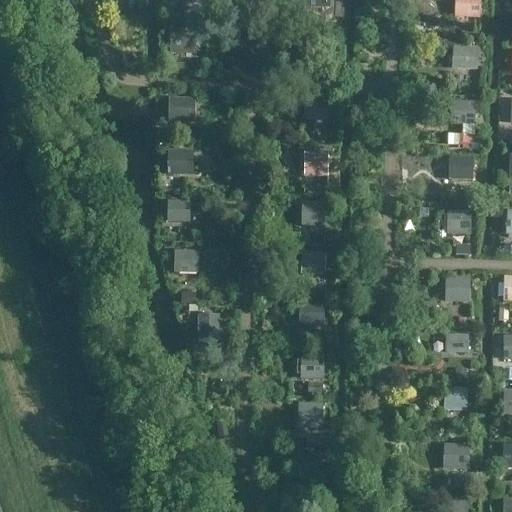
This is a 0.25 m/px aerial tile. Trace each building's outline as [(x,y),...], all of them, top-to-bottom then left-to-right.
[(330,12),(330,0),(302,0),(302,11),(330,12)] [(479,23),(480,0),(454,0),(453,21),(479,23)] [(196,58),(196,34),(171,33),(170,57),(196,58)] [(330,64),(330,41),(303,41),(303,64),(330,64)] [(477,74),(478,51),(453,50),(452,73),(477,74)] [(169,66),(168,77),(184,78),(184,67),(169,66)] [(168,101),(167,126),(194,127),(195,102),(168,101)] [(326,125),(327,105),(304,104),(302,124),(326,125)] [(474,128),(475,105),(452,104),(451,127),(474,128)] [(473,142),(474,129),(462,129),(462,139),(447,138),(447,149),(462,149),(462,153),(480,154),(481,143),(473,142)] [(327,181),(328,155),(303,155),(303,181),(327,181)] [(180,160),(168,159),(167,178),(192,178),(193,158),(180,157),(180,160)] [(473,161),(448,160),(447,183),(472,184),(473,161)] [(190,204),(166,204),(165,225),(189,226),(190,204)] [(325,230),(325,206),(300,206),(300,230),(325,230)] [(428,220),(428,211),(419,210),(418,220),(428,220)] [(470,239),(471,216),(447,215),(446,238),(470,239)] [(326,238),(312,237),(312,247),(325,247),(326,238)] [(511,259),(511,248),(503,248),(502,259),(511,259)] [(198,254),(174,254),(174,277),(197,277),(198,254)] [(326,257),(301,256),(300,278),(325,279),(326,257)] [(511,280),(503,280),(503,306),(511,305),(511,280)] [(469,282),(444,282),(444,306),(469,306),(469,282)] [(181,297),(181,307),(195,308),(195,297),(181,297)] [(323,307),(298,306),(298,329),(323,330),(323,307)] [(509,310),(498,310),(498,324),(508,324),(509,310)] [(219,318),(197,318),(196,343),(219,343),(219,318)] [(467,357),(467,338),(445,338),(444,357),(467,357)] [(511,339),(503,339),(503,364),(511,364),(511,339)] [(323,383),(323,360),(300,359),(300,364),(296,363),(296,378),(299,378),(299,382),(323,383)] [(466,382),(466,372),(455,372),(454,382),(466,382)] [(511,372),(504,372),(503,384),(511,384),(511,372)] [(322,387),(307,386),(307,397),(322,397),(322,387)] [(466,415),(467,393),(444,392),(443,414),(466,415)] [(511,418),(511,393),(503,394),(502,418),(511,418)] [(322,432),(322,408),(298,407),(297,431),(322,432)] [(320,440),(305,441),(305,450),(320,449),(320,440)] [(468,448),(444,447),(443,473),(467,474),(468,448)] [(511,448),(502,449),(502,473),(511,473),(511,448)] [(320,483),(321,458),(295,457),(295,482),(320,483)] [(453,480),(453,491),(467,491),(467,480),(453,480)] [(320,510),(320,501),(306,500),(306,510),(320,510)] [(511,511),(511,502),(502,502),(501,511),(511,511)]
